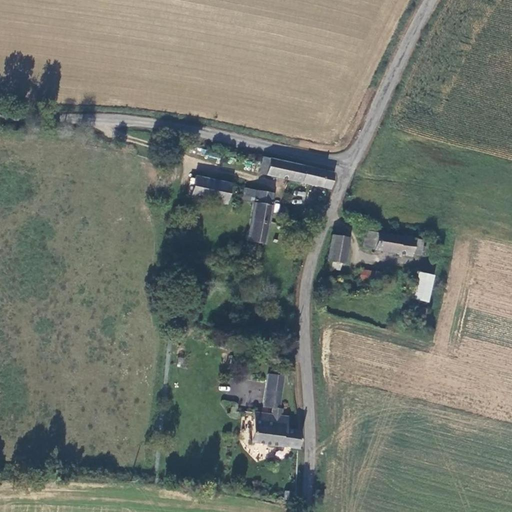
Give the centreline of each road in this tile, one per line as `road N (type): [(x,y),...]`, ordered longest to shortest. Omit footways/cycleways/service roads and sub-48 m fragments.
road 1 (unclassified): [(351,164),(319,233),(303,306),(305,511)]
road 2 (unclassified): [(0,116),(160,122),(351,164)]
road 3 (unclassified): [(429,0),(351,164)]
